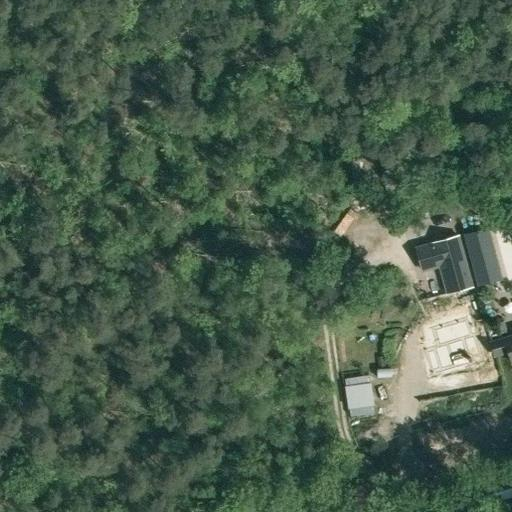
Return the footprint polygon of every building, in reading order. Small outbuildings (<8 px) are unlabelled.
[(434,240),(415,245),(422,270),(439,266),(446,293),(449,293),(473,286),(459,234),(434,240)] [(496,285),(476,290),(480,305),(500,300),(496,285)] [(452,339),(477,331),(473,319),(448,326),(452,339)] [(511,330),(511,336),(480,346),(484,358),(508,352),(511,363),(511,362),(511,327),(511,328),(511,330)] [(473,333),(439,343),(434,345),(426,347),(433,371),(441,368),(469,360),(470,363),(484,358),(480,346),(476,332),(473,333)]
